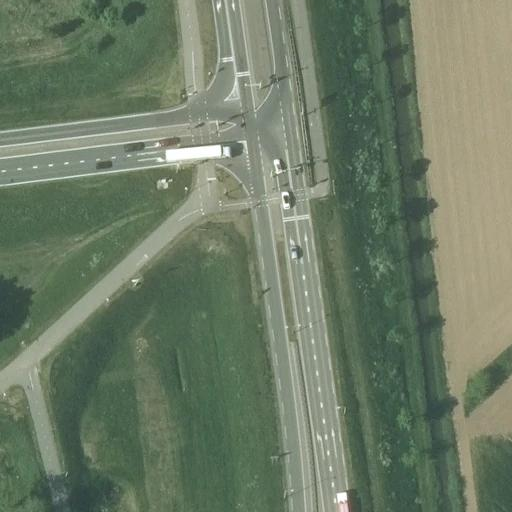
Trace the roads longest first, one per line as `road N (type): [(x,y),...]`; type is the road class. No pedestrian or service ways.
road 1 (secondary): [(342,511),(303,227)]
road 2 (secondary): [(264,231),(299,511)]
road 3 (unclassified): [(0,385),(184,217),(209,208)]
road 4 (motorway): [(0,252),(132,248),(264,231)]
road 5 (motorway): [(303,227),(511,202)]
road 6 (trunk): [(0,173),(203,148)]
road 7 (trunk): [(198,116),(0,141)]
road 8 (secondary): [(290,128),(271,0)]
